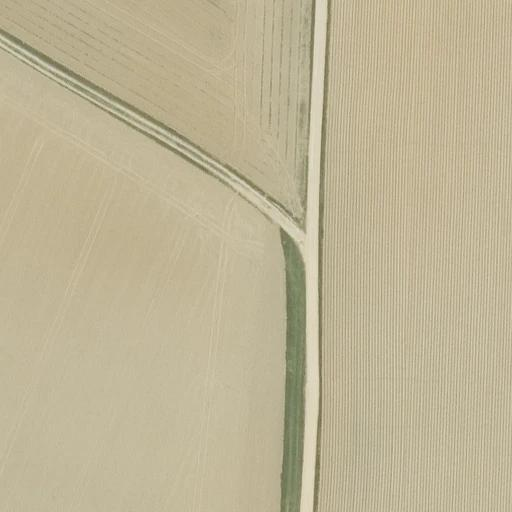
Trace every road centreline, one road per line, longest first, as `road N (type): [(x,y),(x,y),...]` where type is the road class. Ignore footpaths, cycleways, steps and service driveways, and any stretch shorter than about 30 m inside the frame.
road 1 (track): [(0,39),(248,190),(308,250)]
road 2 (track): [(305,511),(308,250)]
road 3 (track): [(308,250),(313,0)]
